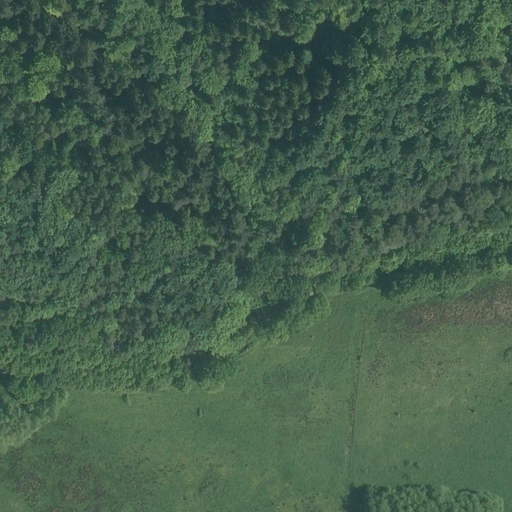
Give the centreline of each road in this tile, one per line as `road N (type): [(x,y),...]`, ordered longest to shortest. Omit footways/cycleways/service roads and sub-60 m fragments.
road 1 (unclassified): [(511,242),(342,284),(289,306),(223,358),(157,385),(107,388),(0,363)]
road 2 (track): [(316,0),(511,83)]
